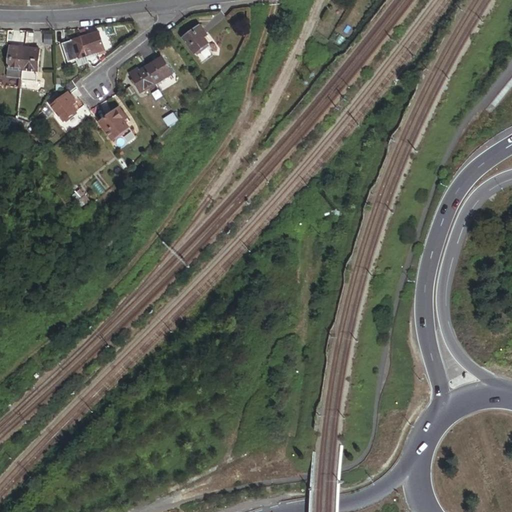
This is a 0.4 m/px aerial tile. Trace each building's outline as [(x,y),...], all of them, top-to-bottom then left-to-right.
[(184,39),(196,56),(211,45),(205,36),(206,35),(200,27),(184,39)] [(86,57),(106,52),(101,32),(81,37),(86,57)] [(53,44),(53,35),(45,35),(45,44),(53,44)] [(88,64),(86,57),(81,37),(62,43),(67,63),(76,61),(77,67),(88,64)] [(7,76),(22,78),(26,47),(10,45),(7,76)] [(22,79),(37,81),(41,49),(26,47),(22,78),(22,79)] [(161,77),(177,67),(169,55),(154,65),(161,77)] [(164,81),(161,77),(154,65),(147,70),(157,85),(164,81)] [(143,94),(157,85),(147,70),(141,73),(139,70),(131,75),(143,94)] [(69,96),(67,94),(51,106),(63,122),(77,112),(72,106),(75,104),(73,102),(75,101),(70,95),(69,96)] [(112,140),(129,128),(123,119),(126,117),(119,108),(113,113),(106,118),(99,123),(112,140)] [(23,132),(26,128),(31,121),(17,120),(16,131),(23,132)] [(45,154),(49,151),(26,128),(23,132),(45,154)] [(90,200),(81,189),(72,196),(82,207),(90,200)]
